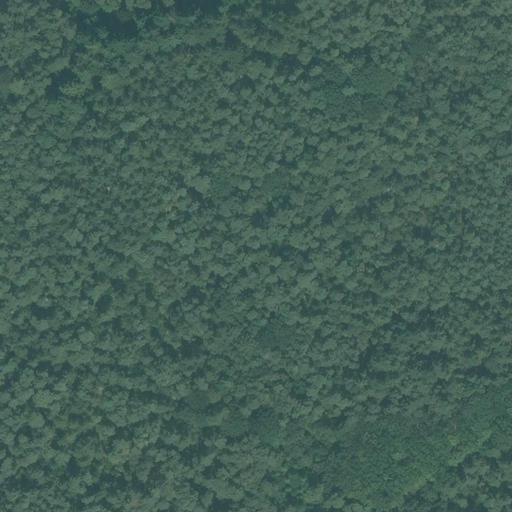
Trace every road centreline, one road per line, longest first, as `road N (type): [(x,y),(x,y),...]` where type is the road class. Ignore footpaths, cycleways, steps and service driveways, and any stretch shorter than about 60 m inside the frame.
road 1 (track): [(402,72),(369,75),(232,43),(168,46),(125,72),(100,102),(44,186),(36,222),(0,255)]
road 2 (track): [(0,349),(247,422),(378,511)]
road 3 (track): [(402,72),(276,439)]
road 4 (track): [(376,511),(511,423)]
